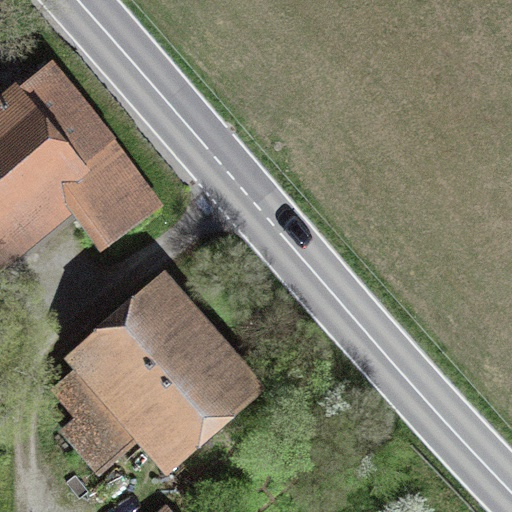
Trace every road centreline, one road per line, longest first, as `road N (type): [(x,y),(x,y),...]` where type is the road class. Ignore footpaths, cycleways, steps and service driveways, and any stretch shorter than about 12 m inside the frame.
road 1 (secondary): [(511,490),(75,0)]
road 2 (track): [(243,190),(47,344),(22,415),(22,511)]
